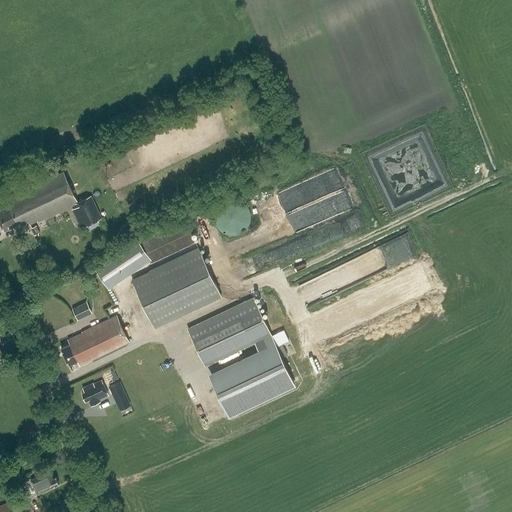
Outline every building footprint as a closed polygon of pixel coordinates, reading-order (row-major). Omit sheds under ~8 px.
[(85,227),(102,218),(92,196),(78,202),(64,172),(7,199),(10,204),(0,209),(0,218),(6,230),(19,224),(21,227),(30,222),(30,224),(38,221),(38,222),(74,205),(85,227)] [(236,198),(232,198),(227,199),(223,201),(219,204),(217,208),(215,212),(214,216),(215,221),(217,225),(219,229),(223,232),(227,234),(232,235),(236,235),(241,233),(245,231),(248,227),(250,223),(251,219),(251,214),(250,210),(248,205),(245,202),(241,200),(236,198)] [(367,228),(363,213),(338,220),(343,235),(367,228)] [(141,240),(151,263),(196,241),(186,219),(141,240)] [(37,225),(31,228),(35,236),(40,233),(37,225)] [(95,267),(106,284),(148,256),(145,248),(138,238),(95,267)] [(198,246),(131,278),(155,328),(222,297),(198,246)] [(254,297),(188,328),(205,365),(264,337),(268,345),(208,373),(229,416),(296,385),(254,297)] [(72,308),(78,320),(92,313),(87,301),(72,308)] [(81,365),(129,342),(117,316),(83,332),(69,339),(71,343),(62,348),(70,365),(79,360),(81,365)] [(110,372),(105,375),(109,384),(114,381),(110,372)] [(99,399),(108,395),(102,381),(94,384),(93,383),(83,388),(86,392),(83,394),(86,402),(89,400),(92,406),(101,402),(99,399)] [(110,387),(117,401),(126,397),(119,382),(110,387)] [(126,397),(117,401),(121,409),(130,405),(126,397)] [(37,494),(59,485),(56,477),(53,479),(49,471),(31,479),(37,494)] [(0,506),(0,511),(24,511),(18,499),(0,506)]
